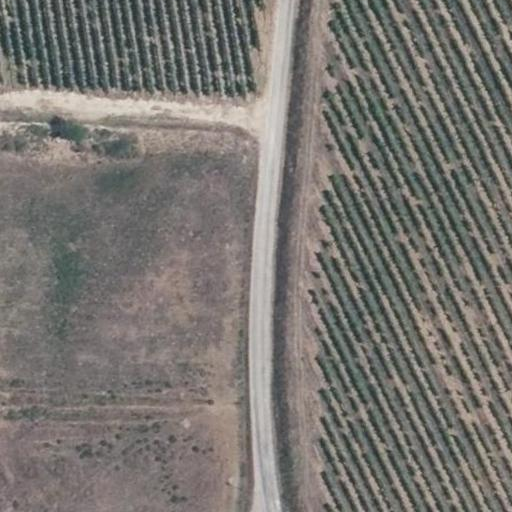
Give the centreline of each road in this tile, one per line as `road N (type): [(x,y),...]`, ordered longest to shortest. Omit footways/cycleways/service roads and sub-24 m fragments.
road 1 (unclassified): [(285,0),(261,251),(268,511)]
road 2 (track): [(0,106),(274,115)]
